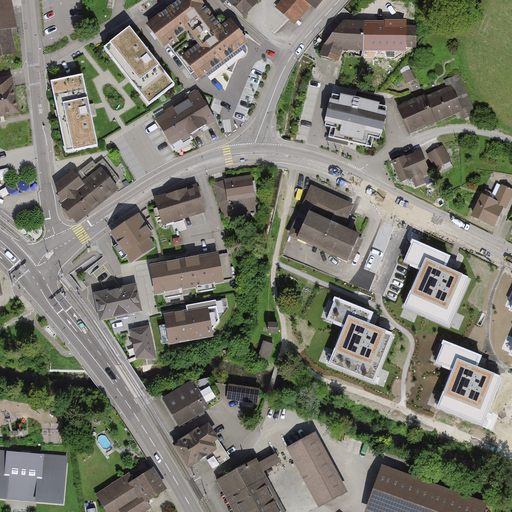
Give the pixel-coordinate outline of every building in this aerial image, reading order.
[(0,0),(0,37),(11,35),(3,0),(0,0)] [(176,57),(193,82),(244,46),(226,22),(215,30),(193,0),(178,0),(142,25),(160,50),(183,34),(192,46),(176,57)] [(220,0),(243,18),(259,0),(220,0)] [(283,0),(275,10),(293,26),(308,9),(312,13),(323,0),(283,0)] [(337,63),(341,52),(351,52),(352,22),(341,22),(327,36),(317,57),(337,63)] [(351,52),(377,52),(377,22),(352,22),(351,52)] [(377,52),(408,52),(408,22),(377,22),(377,52)] [(130,28),(104,48),(128,80),(148,106),(174,86),(130,28)] [(0,57),(16,54),(11,35),(0,37),(0,57)] [(84,76),(51,84),(66,153),(99,146),(91,107),(84,76)] [(0,117),(17,114),(9,78),(0,80),(0,117)] [(462,84),(426,100),(435,122),(461,111),(465,118),(475,113),(462,84)] [(387,107),(333,94),(325,127),(332,129),(330,138),(372,148),(375,137),(380,138),(387,107)] [(201,96),(156,121),(170,144),(214,120),(201,96)] [(399,109),(410,133),(435,122),(426,100),(425,98),(399,109)] [(443,148),(427,156),(434,171),(450,162),(443,148)] [(420,152),(388,163),(396,185),(412,179),(416,189),(425,185),(423,179),(429,177),(420,152)] [(90,179),(86,182),(102,201),(117,190),(114,186),(120,180),(104,159),(86,173),(90,179)] [(102,201),(86,182),(83,185),(78,179),(71,184),(67,178),(57,186),(61,202),(77,221),(102,201)] [(249,178),(222,181),(227,217),(254,214),(249,178)] [(151,199),(160,228),(171,224),(203,215),(194,186),(151,199)] [(479,195),(468,218),(493,229),(510,192),(496,186),(490,200),(479,195)] [(300,215),(288,242),(342,265),(353,238),(341,233),(352,207),(308,188),(297,214),(300,215)] [(138,216),(113,233),(131,262),(153,248),(148,238),(152,236),(138,216)] [(421,268),(405,306),(449,324),(468,279),(443,268),(448,257),(414,242),(405,261),(421,268)] [(218,254),(151,266),(156,294),(223,281),(218,254)] [(479,296),(506,302),(511,274),(511,273),(477,266),(472,287),(480,289),(479,296)] [(95,293),(101,320),(144,311),(138,284),(95,293)] [(345,325),(330,364),(375,381),(392,335),(367,325),(371,313),(336,300),(329,319),(345,325)] [(220,321),(216,301),(186,306),(187,312),(165,316),(170,343),(208,336),(220,321)] [(277,335),(277,325),(267,325),(267,335),(277,335)] [(150,327),(132,331),(138,362),(156,358),(150,327)] [(269,363),(274,346),(263,343),(258,359),(269,363)] [(454,369),(439,407),(484,424),(501,378),(475,368),(480,356),(445,343),(437,363),(454,369)] [(160,402),(176,430),(222,402),(205,375),(160,402)] [(228,387),(226,401),(256,405),(258,391),(228,387)] [(177,443),(175,444),(189,468),(191,467),(219,450),(205,426),(177,443)] [(312,433),(283,449),(316,509),(346,493),(312,433)] [(69,456),(0,450),(0,499),(64,505),(69,456)] [(261,463),(266,472),(282,464),(278,455),(261,463)] [(283,511),(256,461),(218,482),(222,491),(230,487),(244,511),(283,511)] [(482,511),(484,506),(380,468),(366,506),(381,511),(482,511)] [(163,493),(149,470),(120,489),(116,483),(95,497),(104,511),(144,511),(149,509),(146,504),(163,493)]
